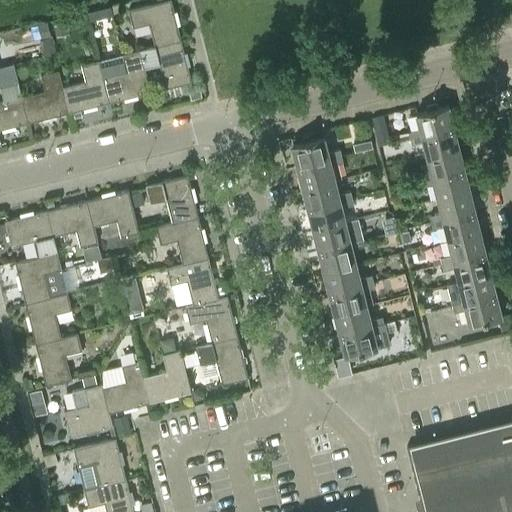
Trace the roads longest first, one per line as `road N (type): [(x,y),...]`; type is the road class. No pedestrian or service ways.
road 1 (residential): [(312,416),(236,124)]
road 2 (residential): [(236,124),(475,60)]
road 3 (residential): [(0,183),(236,124)]
road 4 (residential): [(186,511),(172,455),(312,416)]
road 5 (residential): [(511,200),(475,60)]
road 6 (residential): [(382,511),(367,449),(337,420),(312,416)]
